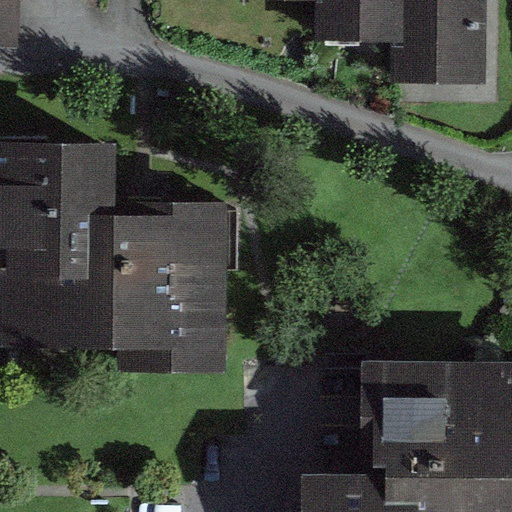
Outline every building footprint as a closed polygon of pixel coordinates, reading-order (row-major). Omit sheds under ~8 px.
[(20,0),(0,0),(0,48),(18,49),(20,0)] [(404,44),(404,0),(315,0),(315,3),(315,43),(392,44),(404,44)] [(486,0),(404,0),(404,44),(392,44),(391,85),(486,86),(486,0)] [(116,146),(0,144),(0,334),(1,350),(120,352),(119,375),(224,375),(226,204),(149,204),(149,219),(115,219),(116,146)] [(387,471),(387,477),(301,477),(300,511),(511,511),(511,369),(360,370),(360,405),(360,460),(373,460),(373,471),(387,471)]
